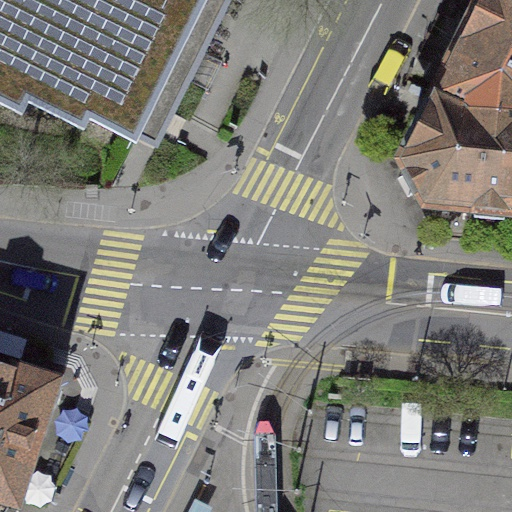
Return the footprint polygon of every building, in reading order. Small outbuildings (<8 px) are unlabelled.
[(96,121),(140,144),(213,0),(0,0),(0,103),(27,118),(35,103),(90,131),(96,121)] [(511,0),(484,0),(478,14),(511,30),(511,0)] [(511,113),(511,30),(478,14),(458,55),(437,96),(466,109),(511,113)] [(427,203),(511,210),(511,113),(466,109),(437,96),(421,129),(405,161),(427,203)] [(0,511),(5,511),(12,498),(14,499),(35,433),(44,436),(59,387),(0,367),(0,511)] [(187,511),(209,511),(212,508),(194,499),(187,511)]
